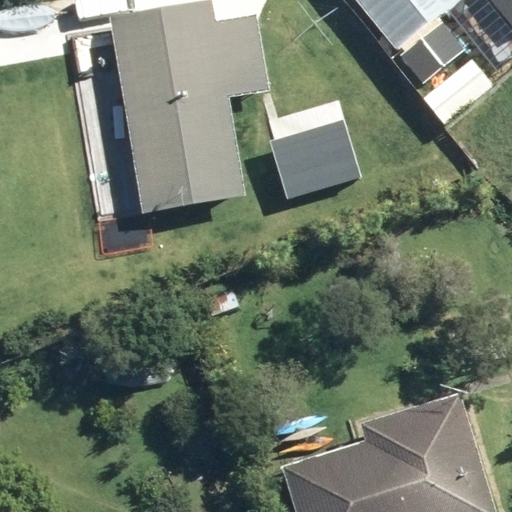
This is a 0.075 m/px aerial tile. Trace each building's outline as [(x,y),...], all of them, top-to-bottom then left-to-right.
[(347,0),(398,61),(462,9),(454,0),(347,0)] [(110,23),(141,225),(285,202),(257,24),(216,30),(212,7),(110,23)] [(471,65),(419,106),(442,136),(495,95),(471,65)] [(211,304),(217,319),(233,314),(228,299),(211,304)] [(281,478),(291,511),(492,511),(461,404),(360,435),(366,452),(281,478)]
